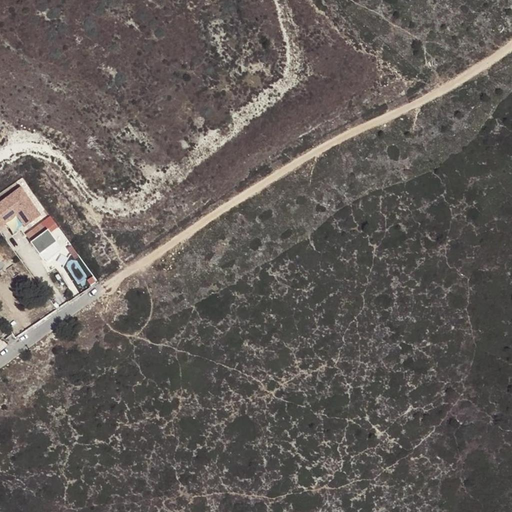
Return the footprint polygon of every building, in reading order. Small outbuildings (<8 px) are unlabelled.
[(24,194),(0,209),(0,220),(5,229),(19,219),(27,230),(43,220),(24,194)] [(49,230),(57,224),(52,217),(42,224),(47,231),(49,230)] [(47,231),(42,224),(28,235),(33,242),(47,231)] [(62,247),(49,230),(47,231),(33,242),(31,243),(44,260),(45,259),(60,248),(62,247)] [(60,248),(45,259),(48,262),(63,251),(60,248)] [(28,268),(35,277),(38,275),(31,266),(28,268)] [(83,281),(87,287),(96,281),(91,275),(83,281)] [(45,307),(52,302),(42,289),(35,294),(45,307)]
